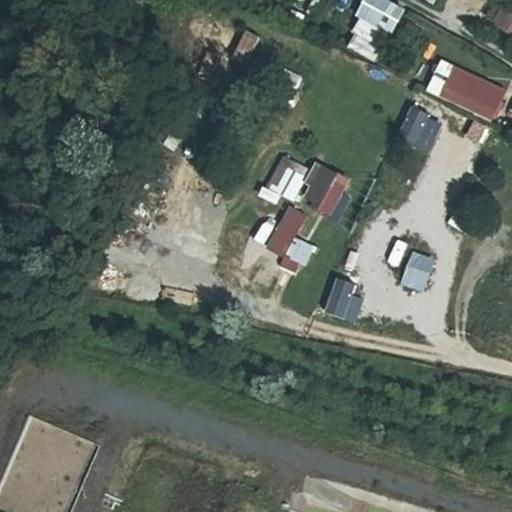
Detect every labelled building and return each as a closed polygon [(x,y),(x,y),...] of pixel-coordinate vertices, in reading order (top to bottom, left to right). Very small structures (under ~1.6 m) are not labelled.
[(321,20),(331,0),(317,0),(311,15),(321,20)] [(391,58),(415,12),(392,0),(375,0),(355,40),(391,58)] [(511,0),(509,0),(494,23),(511,35),(511,0)] [(248,32),(234,59),(247,65),(261,38),(248,32)] [(508,90),(457,67),(443,97),(494,121),(508,90)] [(342,217),(355,178),(319,166),(306,205),(342,217)] [(278,192),(295,201),(307,178),(290,170),(278,192)] [(292,207),(275,238),(292,247),(309,217),(292,207)] [(403,284),(425,293),(439,257),(416,249),(403,284)] [(263,282),(289,289),(296,263),(271,255),(263,282)]
